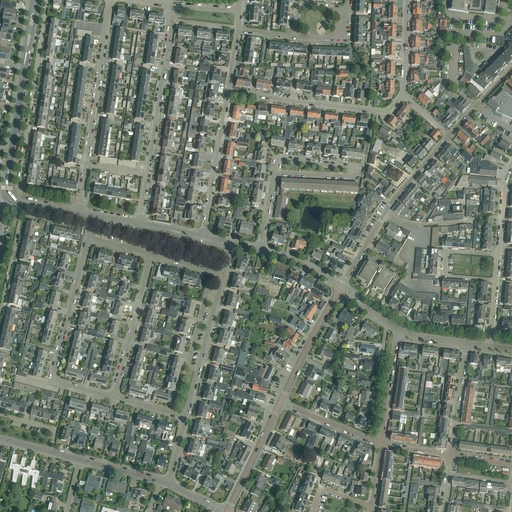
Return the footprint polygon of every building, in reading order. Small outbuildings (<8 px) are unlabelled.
[(62,11),(63,3),(60,2),(60,0),(54,0),(53,6),(59,7),(59,10),(62,11)] [(72,9),(73,1),(68,0),(66,0),(66,3),(63,3),(62,11),(65,11),(66,8),(72,9)] [(469,12),(471,0),(453,0),(453,4),(449,4),(448,10),(469,13),(469,12)] [(482,13),(482,12),(483,0),(471,0),(469,12),(482,13)] [(497,15),(499,0),(483,0),(482,12),(497,15)] [(81,14),(82,6),(79,5),(80,2),(73,1),(72,9),(78,10),(77,21),(80,21),(81,14)] [(1,7),(5,8),(4,14),(17,16),(17,11),(12,11),(12,7),(16,8),(17,3),(1,2),(1,7)] [(91,12),(92,4),(86,3),(85,6),(82,6),(81,14),(84,14),(85,11),(91,12)] [(99,5),(92,4),(91,12),(91,14),(101,15),(102,8),(98,7),(99,5)] [(261,10),(262,7),(254,6),(253,9),(250,9),(249,15),(258,16),(258,10),(261,10)] [(126,21),(127,14),(124,13),(125,10),(118,9),(117,17),(124,18),(123,21),(126,21)] [(136,20),(137,11),(131,10),(130,14),(127,14),(126,21),(132,22),(132,19),(136,20)] [(431,10),(427,10),(424,10),(414,10),(413,16),(415,16),(415,18),(421,19),(422,13),(430,14),(431,10)] [(145,24),(146,16),(143,16),(144,12),(137,11),(136,20),(142,21),(142,24),(145,24)] [(155,23),(156,14),(150,13),(149,17),(146,16),(145,24),(148,25),(151,25),(152,22),(155,23)] [(16,22),(17,16),(4,14),(2,24),(10,26),(10,25),(10,21),(16,22)] [(163,15),(156,14),(155,23),(161,24),(161,25),(165,26),(166,20),(162,19),(163,15)] [(425,22),(421,22),(421,19),(415,18),(414,22),(413,22),(413,27),(423,27),(430,27),(432,27),(432,25),(430,25),(426,24),(425,22)] [(50,26),(58,27),(60,28),(61,25),(62,24),(63,24),(63,20),(59,19),(59,21),(51,20),(50,26)] [(10,26),(2,24),(1,34),(14,36),(14,31),(9,30),(10,26)] [(193,41),(194,33),(191,32),(192,29),(185,28),(184,37),(187,37),(187,40),(193,41)] [(203,42),(204,30),(198,29),(197,33),(194,33),(193,41),(203,42)] [(212,43),(213,35),(210,34),(211,31),(204,30),(203,42),(212,43)] [(395,39),(396,32),(383,32),(383,31),(379,31),(379,35),(381,35),(383,35),(383,40),(389,41),(389,38),(395,39)] [(222,41),(223,32),(217,32),(216,35),(213,35),(212,43),(215,43),(216,40),(222,41)] [(13,41),(14,36),(1,34),(0,38),(0,44),(7,45),(7,41),(13,41)] [(91,38),(91,35),(84,34),(84,37),(87,37),(86,44),(93,45),(94,38),(91,38)] [(7,46),(7,45),(0,44),(0,54),(11,56),(11,51),(6,50),(6,47),(7,47),(7,46)] [(58,47),(55,46),(47,45),(46,48),(47,48),(47,51),(54,52),(57,53),(58,47)] [(505,69),(505,68),(496,60),(491,66),(487,63),(480,70),(471,61),(470,53),(470,49),(463,49),(465,64),(465,71),(474,76),(475,74),(483,80),(489,85),(492,81),(494,82),(499,77),(498,76),(505,69)] [(349,53),(349,50),(343,50),(343,57),(349,57),(349,59),(352,59),(352,53),(349,53)] [(511,55),(506,50),(499,57),(508,65),(509,67),(511,63),(511,55)] [(54,56),(53,56),(54,52),(47,51),(46,58),(49,59),(49,62),(61,63),(61,60),(55,59),(55,57),(54,56)] [(187,52),(177,51),(175,58),(184,59),(184,55),(186,56),(187,52)] [(395,51),(383,51),(383,56),(371,56),(371,59),(384,60),(384,57),(395,57),(395,54),(396,54),(396,52),(396,51),(395,51)] [(363,63),(355,52),(352,54),(360,65),(363,63)] [(425,58),(420,58),(420,56),(425,56),(425,52),(420,52),(420,55),(412,55),(412,61),(429,61),(433,61),(433,59),(425,58)] [(10,61),(11,56),(0,54),(0,64),(4,65),(4,60),(10,61)] [(119,61),(120,55),(113,54),(112,56),(113,56),(112,60),(116,60),(116,63),(122,64),(122,61),(119,61)] [(224,64),(226,57),(214,55),(213,58),(215,58),(214,62),(224,64)] [(90,64),(91,59),(91,58),(84,56),(83,63),(79,62),(79,65),(86,66),(87,63),(90,64)] [(508,65),(499,57),(496,60),(505,68),(508,65)] [(184,59),(175,58),(174,65),(185,66),(185,63),(183,63),(184,59)] [(154,63),(155,60),(147,59),(146,65),(143,65),(142,67),(149,68),(149,65),(153,66),(154,62),(154,63)] [(60,66),(61,63),(49,62),(48,64),(47,64),(46,70),(53,72),(55,72),(56,66),(60,66)] [(119,73),(120,67),(121,67),(122,64),(116,63),(116,66),(113,66),(113,70),(112,70),(112,72),(119,73)] [(4,65),(0,64),(0,74),(8,76),(8,71),(3,70),(4,65)] [(86,69),(86,66),(79,65),(78,68),(80,68),(79,75),(87,76),(88,70),(86,69)] [(150,72),(148,71),(149,68),(142,67),(142,70),(143,70),(142,77),(150,78),(150,75),(150,72)] [(470,81),(473,76),(467,73),(465,77),(470,81)] [(220,77),(219,77),(212,76),(209,75),(208,78),(211,79),(211,82),(214,83),(215,83),(218,83),(219,77),(220,77)] [(180,89),(182,79),(173,78),(172,85),(173,85),(172,88),(180,89)] [(243,87),(244,80),(237,79),(236,83),(235,83),(235,87),(240,87),(243,87)] [(305,80),(304,83),(303,91),(307,91),(310,92),(311,84),(308,83),(307,82),(307,81),(306,80),(305,80)] [(429,96),(435,89),(440,84),(441,80),(431,84),(433,87),(429,91),(428,91),(425,95),(423,93),(418,99),(422,103),(429,96)] [(485,89),(489,85),(483,81),(482,82),(479,80),(476,83),(485,89)] [(263,90),(264,82),(257,81),(256,89),(259,89),(263,90)] [(346,86),(346,90),(345,98),(352,99),(353,89),(357,90),(358,82),(354,81),(353,87),(346,86)] [(511,83),(509,81),(501,89),(507,95),(510,97),(511,96),(511,83)] [(270,91),(271,83),(264,82),(263,90),(267,90),(270,91)] [(303,91),(304,83),(297,82),(296,90),(299,90),(303,91)] [(342,86),(334,85),(334,87),(334,89),(333,97),(339,97),(339,94),(342,94),(343,88),(345,88),(346,83),(342,83),(342,86)] [(438,95),(439,91),(439,90),(440,84),(435,89),(429,96),(422,103),(426,107),(431,101),(429,99),(433,95),(435,92),(438,95)] [(316,85),(315,95),(316,95),(316,96),(319,96),(319,95),(323,95),(324,89),(324,86),(316,85)] [(481,93),(472,85),(468,90),(476,98),(481,93)] [(207,86),(205,92),(216,94),(217,88),(214,87),(213,87),(207,86)] [(180,94),(180,89),(172,88),(172,91),(171,91),(170,97),(179,98),(181,99),(182,95),(180,94)] [(380,90),(380,94),(385,94),(385,99),(391,99),(391,96),(392,96),(392,95),(393,95),(394,88),(386,88),(381,88),(380,90)] [(511,97),(510,97),(507,95),(501,89),(487,104),(496,112),(511,119),(511,97)] [(53,98),(54,91),(42,90),(42,92),(42,96),(52,97),(52,98),(53,98)] [(217,95),(217,94),(216,94),(205,92),(204,99),(211,100),(212,100),(215,101),(215,100),(216,94),(217,95)] [(461,97),(459,100),(458,101),(459,102),(466,109),(470,105),(465,100),(461,97)] [(466,109),(459,102),(458,101),(457,101),(454,104),(455,106),(462,113),(466,109)] [(177,112),(178,105),(169,103),(168,110),(177,112)] [(203,107),(203,110),(213,111),(214,106),(215,105),(211,105),(211,104),(210,104),(210,105),(207,104),(204,103),(203,107)] [(266,113),(267,106),(259,105),(258,112),(255,111),(254,120),(257,120),(258,115),(261,115),(262,112),(266,113)] [(406,115),(410,109),(405,105),(404,106),(403,108),(400,111),(406,115)] [(278,114),(279,108),(271,107),(271,113),(271,115),(268,115),(267,121),(267,123),(271,124),(271,121),(272,117),(277,118),(278,114)] [(113,116),(114,110),(106,108),(106,111),(106,115),(108,115),(108,118),(114,119),(114,116),(113,116)] [(278,114),(277,118),(281,118),(281,122),(282,122),(282,129),(285,129),(285,126),(286,123),(287,117),(284,117),(285,115),(285,109),(279,108),(278,114)] [(287,117),(286,123),(290,123),(291,123),(292,121),(295,122),(296,119),(297,110),(290,109),(290,115),(289,117),(287,117)] [(452,109),(450,111),(448,110),(446,112),(448,113),(455,120),(460,116),(452,109)] [(176,121),(177,112),(168,110),(167,117),(168,117),(167,119),(176,121)] [(203,110),(202,113),(205,113),(205,117),(208,117),(209,118),(209,117),(212,118),(212,117),(214,117),(214,115),(213,114),(213,112),(214,112),(214,111),(213,111),(203,110)] [(302,120),(302,117),(303,111),(297,110),(296,119),(299,119),(299,120),(298,125),(303,126),(304,125),(305,120),(302,120)] [(406,115),(400,111),(398,114),(396,117),(401,121),(406,115)] [(80,121),(81,115),(81,114),(73,113),(72,119),(70,119),(70,122),(78,123),(78,120),(80,121)] [(144,117),(144,114),(136,113),(135,119),(134,119),(134,122),(140,123),(141,120),(143,120),(143,117),(144,117)] [(240,114),(233,113),(232,119),(246,121),(246,119),(243,118),(243,115),(240,114)] [(455,120),(448,113),(444,117),(452,124),(455,120)] [(337,121),(338,115),(331,115),(331,120),(334,120),(333,129),(338,129),(339,127),(339,125),(336,124),(337,121)] [(452,124),(444,117),(441,115),(438,119),(448,128),(452,124)] [(367,123),(368,117),(360,116),(359,126),(362,126),(363,123),(367,123)] [(397,127),(400,122),(397,120),(397,121),(391,117),(391,118),(389,120),(387,123),(392,127),(394,125),(397,127)] [(109,127),(110,121),(113,122),(114,119),(108,118),(107,121),(103,120),(103,124),(102,124),(102,126),(109,127)] [(174,130),(176,121),(167,119),(167,123),(166,123),(166,129),(174,130)] [(47,132),(49,123),(38,121),(37,128),(39,128),(38,131),(46,132),(47,132)] [(77,126),(78,123),(70,122),(70,125),(73,125),(72,132),(80,133),(81,127),(77,126)] [(144,126),(140,126),(140,123),(134,122),(134,125),(136,125),(135,131),(144,133),(144,130),(143,130),(144,126)] [(474,131),(476,129),(473,126),(474,126),(473,125),(472,125),(469,122),(464,128),(475,139),(479,135),(474,131)] [(431,127),(429,125),(426,123),(422,127),(427,131),(431,127)] [(246,128),(246,125),(240,124),(240,127),(231,125),(230,132),(236,133),(237,129),(240,130),(240,129),(242,130),(243,127),(246,128)] [(208,128),(198,126),(198,128),(198,129),(199,130),(200,130),(199,133),(202,134),(203,134),(207,134),(206,134),(207,128),(208,128)] [(382,127),(380,130),(379,132),(377,131),(378,129),(377,129),(378,127),(375,126),(373,132),(376,133),(376,134),(387,141),(390,137),(387,135),(390,132),(382,127)] [(45,135),(46,132),(38,131),(38,134),(34,133),(33,140),(41,141),(42,135),(45,135)] [(440,136),(434,131),(429,136),(435,142),(440,136)] [(470,139),(469,138),(461,131),(457,136),(463,141),(462,142),(465,145),(470,139)] [(267,140),(261,132),(259,133),(264,141),(267,140)] [(264,141),(259,133),(256,135),(262,143),(264,141)] [(484,146),(490,139),(486,135),(479,143),(484,146)] [(503,140),(500,145),(509,150),(510,147),(511,148),(511,147),(510,147),(511,145),(511,141),(502,135),(501,137),(502,139),(503,140)] [(428,139),(424,144),(421,147),(427,151),(433,144),(428,139)] [(171,153),(172,143),(164,142),(163,149),(162,152),(171,153)] [(420,160),(426,152),(417,144),(415,146),(416,148),(413,152),(409,149),(408,149),(405,146),(399,142),(397,145),(402,149),(402,150),(406,153),(407,152),(409,153),(414,158),(416,156),(420,160)] [(205,145),(194,143),(194,144),(194,147),(196,148),(196,150),(199,151),(200,151),(204,152),(204,151),(205,146),(205,145)] [(468,149),(466,152),(470,155),(476,147),(473,144),(468,149)] [(509,150),(500,145),(499,144),(496,149),(495,148),(493,149),(492,151),(493,151),(502,156),(504,157),(505,154),(506,152),(507,152),(506,152),(508,149),(509,150)] [(258,149),(259,149),(259,152),(255,151),(255,155),(258,155),(266,156),(265,156),(266,154),(267,150),(263,149),(264,146),(258,145),(258,149)] [(454,149),(449,145),(445,149),(453,156),(457,160),(461,154),(454,149)] [(43,148),(40,147),(32,146),(31,149),(32,149),(31,153),(42,154),(43,148)] [(449,161),(453,156),(445,149),(441,154),(449,161)] [(474,158),(470,155),(466,152),(465,151),(461,156),(470,163),(474,158)] [(501,159),(502,156),(493,151),(490,156),(487,155),(486,155),(483,159),(496,163),(498,161),(499,161),(500,159),(501,159)] [(404,156),(405,157),(408,160),(406,163),(412,168),(418,162),(413,159),(407,153),(404,156)] [(169,165),(170,155),(162,154),(161,157),(160,164),(169,165)] [(449,161),(441,154),(437,158),(441,162),(443,163),(444,161),(447,164),(449,161)] [(75,165),(76,159),(68,157),(67,164),(64,163),(63,166),(71,167),(72,164),(75,165)] [(496,177),(497,167),(491,167),(491,163),(481,162),(482,159),(476,157),(471,162),(470,174),(496,177)] [(404,166),(397,161),(394,165),(402,169),(404,166)] [(441,166),(438,164),(435,161),(430,166),(437,171),(437,170),(439,168),(442,171),(444,168),(441,166)] [(266,168),(258,167),(255,166),(256,164),(246,162),(246,163),(245,165),(254,167),(253,173),(264,174),(265,172),(266,168)] [(368,165),(366,173),(370,176),(375,170),(368,165)] [(390,166),(387,170),(389,172),(386,176),(391,179),(396,183),(403,175),(397,170),(396,171),(390,166)] [(453,184),(451,182),(440,174),(441,173),(437,170),(437,171),(430,166),(426,170),(430,174),(432,176),(435,178),(437,176),(442,181),(441,182),(444,184),(442,187),(448,190),(453,184)] [(232,173),(233,169),(224,168),(223,174),(232,176),(231,179),(236,180),(236,179),(237,174),(232,173)] [(167,178),(168,171),(159,170),(158,177),(167,178)] [(188,178),(191,178),(199,180),(200,174),(197,173),(196,173),(189,172),(188,178)] [(253,173),(252,179),(263,181),(264,180),(264,181),(265,178),(264,178),(264,177),(264,174),(253,173)] [(435,184),(423,174),(417,181),(422,186),(423,185),(429,190),(431,192),(435,187),(433,186),(435,184)] [(496,179),(470,176),(462,176),(457,187),(465,188),(464,191),(467,191),(473,191),(473,188),(472,188),(472,184),(496,186),(496,179)] [(165,188),(167,178),(158,177),(157,183),(157,186),(165,188)] [(37,187),(38,180),(38,179),(28,178),(27,184),(37,187)] [(231,182),(222,180),(221,187),(232,188),(232,185),(230,185),(231,182)] [(288,190),(289,182),(285,181),(285,180),(281,180),(281,189),(280,197),(286,198),(287,195),(283,194),(284,190),(288,190)] [(379,183),(386,188),(390,191),(392,188),(382,180),(379,183)] [(296,190),(296,182),(289,182),(288,190),(296,190)] [(304,190),(304,182),(296,182),(296,190),(304,190)] [(311,191),(312,183),(304,182),(304,190),(311,191)] [(319,191),(319,183),(312,183),(311,191),(319,191)] [(327,192),(327,184),(319,183),(319,191),(327,192)] [(334,192),(335,184),(327,184),(327,192),(334,192)] [(342,192),(342,184),(335,184),(334,192),(342,192)] [(350,193),(350,185),(342,184),(342,192),(350,193)] [(418,191),(420,189),(414,184),(411,189),(421,198),(421,197),(422,198),(426,201),(428,198),(423,194),(423,195),(418,191)] [(357,193),(358,185),(350,185),(350,193),(357,193)] [(164,197),(165,188),(157,186),(157,189),(156,189),(155,196),(164,197)] [(390,191),(386,188),(385,189),(383,187),(381,189),(380,189),(377,192),(368,190),(367,194),(379,197),(381,193),(385,197),(390,191)] [(421,198),(411,189),(407,193),(413,197),(414,196),(420,201),(422,198),(421,197),(421,198)] [(131,200),(133,193),(133,191),(130,190),(130,192),(126,192),(125,199),(131,200)] [(467,195),(467,191),(464,191),(458,192),(458,196),(458,200),(463,200),(464,196),(464,195),(467,195)] [(416,200),(413,198),(413,197),(407,193),(404,197),(413,204),(416,200)] [(354,223),(350,229),(351,229),(351,230),(352,230),(354,226),(358,228),(359,226),(362,228),(363,225),(364,226),(368,219),(367,219),(369,216),(366,214),(365,215),(364,214),(365,213),(365,212),(365,211),(368,213),(370,211),(371,211),(375,204),(374,204),(375,201),(372,199),(373,198),(379,199),(381,200),(380,200),(381,200),(382,198),(368,195),(367,196),(364,195),(362,197),(361,197),(357,203),(358,204),(357,206),(360,208),(359,210),(357,210),(356,212),(355,211),(351,218),(352,219),(350,221),(354,223)] [(286,198),(280,197),(278,196),(277,203),(285,205),(286,198)] [(413,204),(404,197),(400,201),(406,206),(407,204),(413,209),(416,206),(413,204)] [(230,205),(231,201),(219,199),(218,206),(227,207),(228,204),(230,205)] [(405,207),(399,202),(396,207),(404,213),(406,214),(408,215),(409,212),(406,211),(403,209),(405,207)] [(284,212),(285,205),(277,203),(276,211),(284,212)] [(463,206),(453,206),(453,214),(463,214),(463,206)] [(404,213),(396,207),(392,211),(398,216),(399,214),(402,216),(405,217),(406,214),(404,213)] [(161,216),(162,210),(153,209),(152,215),(156,216),(156,219),(163,220),(164,217),(161,216)] [(420,210),(417,214),(424,218),(426,214),(420,210)] [(283,216),(284,212),(276,211),(274,218),(282,220),(282,219),(281,219),(282,216),(283,216)] [(196,215),(196,214),(185,213),(184,219),(191,220),(192,221),(192,220),(195,221),(196,221),(196,218),(195,218),(196,215)] [(224,230),(226,219),(220,217),(217,229),(218,229),(218,228),(223,229),(223,230),(224,230)] [(232,220),(226,219),(224,230),(229,231),(229,232),(232,220)] [(245,234),(246,234),(248,223),(242,221),(241,223),(238,222),(237,229),(240,229),(239,233),(240,233),(240,232),(245,234)] [(484,221),(484,226),(484,231),(492,232),(492,226),(493,226),(493,225),(490,225),(490,222),(484,221)] [(38,228),(39,224),(28,222),(27,224),(26,228),(35,230),(35,227),(38,228)] [(289,228),(288,231),(291,231),(292,225),(276,222),(276,225),(289,228)] [(254,224),(248,223),(246,234),(251,235),(251,236),(254,224)] [(398,236),(401,230),(390,224),(387,229),(389,231),(387,234),(394,238),(396,234),(398,236)] [(358,228),(354,226),(352,230),(348,237),(355,241),(357,239),(359,240),(363,233),(357,230),(358,228)] [(33,237),(35,230),(26,228),(25,233),(25,235),(33,237)] [(59,238),(61,229),(55,228),(54,229),(51,228),(50,236),(59,238)] [(66,239),(68,230),(61,229),(59,238),(66,239)] [(72,240),(74,232),(68,230),(66,239),(72,240)] [(80,233),(74,232),(72,240),(79,242),(80,233)] [(277,244),(279,237),(276,236),(277,233),(273,232),(272,236),(273,236),(272,239),(271,238),(271,239),(272,239),(271,242),(273,242),(274,243),(277,244)] [(284,234),(283,235),(280,234),(279,237),(277,244),(283,246),(287,235),(284,234)] [(32,243),(33,237),(25,235),(24,237),(23,241),(32,243)] [(355,241),(348,237),(345,243),(347,244),(345,248),(352,252),(356,245),(354,244),(355,241)] [(294,241),(291,249),(297,250),(299,245),(306,247),(307,241),(298,239),(297,242),(294,241)] [(452,248),(453,239),(447,239),(446,241),(443,241),(442,247),(446,247),(452,248)] [(35,244),(32,243),(23,241),(22,245),(22,246),(22,248),(34,250),(35,251),(36,249),(34,248),(35,244)] [(391,248),(380,242),(379,242),(378,242),(376,245),(377,246),(376,248),(387,255),(390,251),(391,248)] [(32,256),(34,250),(22,248),(22,250),(21,249),(20,254),(32,256)] [(57,254),(59,254),(58,261),(68,263),(70,257),(68,257),(69,254),(58,251),(57,254)] [(105,262),(107,253),(100,251),(99,255),(95,253),(93,261),(97,262),(97,263),(103,265),(104,262),(105,262)] [(319,261),(322,257),(323,257),(325,254),(321,252),(321,253),(318,251),(316,253),(314,252),(311,257),(313,258),(312,259),(316,261),(317,260),(319,261)] [(327,252),(325,255),(329,257),(330,256),(335,259),(336,258),(345,263),(348,258),(339,253),(335,251),(333,254),(331,253),(330,254),(327,252)] [(387,255),(390,256),(388,260),(393,263),(396,257),(391,254),(392,252),(390,251),(387,255)] [(113,266),(115,259),(112,258),(113,254),(107,253),(105,262),(110,263),(110,265),(113,266)] [(30,263),(32,256),(20,254),(19,258),(20,258),(19,260),(30,263)] [(124,267),(127,258),(120,256),(119,260),(115,259),(113,266),(116,267),(117,265),(124,267)] [(133,259),(127,258),(124,267),(130,268),(129,271),(136,272),(138,265),(132,263),(133,259)] [(239,258),(237,263),(247,266),(248,260),(239,258)] [(383,264),(381,267),(372,261),(373,260),(369,258),(356,278),(357,279),(363,282),(361,285),(367,289),(372,291),(378,295),(379,292),(385,296),(386,296),(393,284),(394,285),(396,286),(399,282),(399,281),(399,280),(399,279),(399,278),(398,277),(397,276),(398,275),(394,273),(393,274),(384,268),(386,266),(386,265),(386,264),(385,264),(384,264),(383,264)] [(341,270),(344,265),(334,259),(331,264),(332,265),(330,269),(335,272),(337,268),(341,270)] [(66,270),(68,263),(58,261),(56,267),(59,268),(66,270)] [(245,272),(247,266),(237,263),(235,270),(245,272)] [(28,268),(17,266),(16,268),(15,272),(24,274),(25,271),(28,271),(28,268)] [(169,279),(171,269),(165,268),(164,270),(158,268),(156,277),(162,279),(163,277),(169,279)] [(178,271),(171,269),(169,279),(176,281),(176,283),(179,283),(181,276),(177,275),(178,271)] [(283,280),(285,274),(282,274),(283,272),(276,270),(273,278),(280,280),(280,282),(284,284),(285,281),(283,280)] [(27,275),(24,274),(15,272),(14,277),(15,277),(14,279),(23,281),(25,281),(27,275)] [(189,284),(191,275),(185,273),(184,276),(181,275),(181,276),(179,283),(179,284),(178,285),(181,286),(182,282),(189,284)] [(295,283),(299,276),(292,273),(287,282),(294,285),(295,283)] [(52,280),(56,281),(56,280),(63,282),(64,280),(65,279),(66,276),(65,276),(58,274),(57,277),(53,276),(52,280)] [(198,276),(191,275),(189,284),(196,286),(196,288),(199,289),(201,281),(197,280),(198,276)] [(91,276),(89,282),(96,284),(97,281),(100,281),(101,279),(91,276)] [(234,276),(232,282),(242,284),(244,279),(234,276)] [(304,290),(309,281),(303,278),(299,284),(302,285),(300,288),(304,290)] [(21,287),(23,281),(14,279),(14,281),(13,281),(12,285),(21,287)] [(63,282),(56,280),(56,281),(55,284),(52,283),(51,286),(62,289),(62,286),(63,285),(64,282),(63,282)] [(314,284),(309,281),(304,290),(307,292),(306,293),(307,293),(308,292),(311,293),(312,293),(314,289),(314,288),(313,287),(314,284)] [(101,285),(96,284),(89,282),(87,289),(95,291),(96,287),(100,289),(101,285)] [(240,291),(242,284),(232,282),(231,288),(240,291)] [(479,283),(479,288),(479,289),(487,290),(488,284),(488,282),(484,282),(483,283),(479,283)] [(117,287),(116,289),(116,290),(120,291),(128,292),(129,286),(122,284),(121,288),(117,287)] [(322,287),(316,284),(314,288),(326,295),(329,291),(322,287)] [(20,293),(21,287),(12,285),(11,289),(12,290),(11,292),(20,293)] [(399,290),(398,289),(396,288),(391,297),(393,298),(389,305),(390,306),(390,305),(396,309),(395,309),(396,309),(400,302),(394,298),(399,290)] [(314,289),(312,293),(321,298),(323,294),(314,289)] [(156,290),(155,293),(153,293),(152,299),(161,301),(162,297),(170,299),(170,297),(173,298),(174,295),(156,290)] [(293,303),(299,291),(296,290),(290,302),(293,303)] [(126,299),(128,292),(120,291),(119,297),(120,298),(126,299)] [(19,300),(20,293),(11,292),(11,294),(10,298),(19,300)] [(58,301),(60,295),(53,293),(52,296),(49,296),(48,298),(58,301)] [(240,304),(242,298),(250,300),(251,297),(245,295),(239,294),(238,297),(229,294),(227,300),(236,303),(239,304),(241,304),(240,304)] [(410,297),(407,295),(406,294),(398,308),(402,310),(401,312),(407,316),(412,309),(408,306),(408,305),(408,303),(407,302),(410,297)] [(86,295),(84,301),(95,304),(97,298),(86,295)] [(18,303),(19,300),(10,298),(9,302),(9,304),(20,307),(20,304),(18,303)] [(57,307),(58,301),(48,298),(47,303),(50,304),(50,306),(57,307)] [(161,302),(161,301),(152,299),(150,305),(158,307),(158,304),(162,305),(163,302),(161,302)] [(237,310),(239,304),(236,303),(227,300),(226,307),(237,310)] [(95,304),(84,301),(82,308),(85,308),(85,311),(91,313),(92,310),(90,309),(91,306),(94,307),(95,304)] [(187,301),(185,308),(194,310),(195,304),(196,304),(187,301)] [(114,302),(112,309),(115,309),(123,311),(124,305),(114,302)] [(304,304),(302,307),(307,311),(313,315),(317,309),(311,305),(310,308),(304,304)] [(290,308),(289,312),(293,313),(299,317),(298,318),(304,321),(305,319),(309,321),(313,315),(307,311),(302,307),(298,312),(295,309),(290,308)] [(192,316),(194,310),(185,308),(184,314),(192,317),(192,316)] [(121,318),(123,311),(115,309),(114,316),(121,318)] [(19,313),(7,310),(7,313),(6,312),(5,317),(14,319),(15,315),(18,316),(19,313)] [(421,322),(422,313),(416,313),(417,311),(414,310),(412,313),(412,319),(415,319),(415,322),(415,321),(421,322)] [(102,316),(99,315),(91,313),(85,311),(84,314),(81,313),(79,320),(89,322),(91,318),(92,317),(98,319),(98,318),(101,319),(102,316)] [(156,313),(148,311),(147,318),(154,320),(156,313)] [(440,315),(440,323),(446,324),(446,321),(449,321),(450,312),(441,311),(440,315)] [(55,320),(57,314),(50,312),(48,318),(55,320)] [(349,326),(354,317),(350,315),(349,316),(343,312),(340,316),(340,315),(340,316),(338,319),(348,325),(349,326)] [(440,323),(440,315),(435,314),(435,312),(431,312),(431,320),(434,320),(433,323),(434,323),(440,323)] [(225,313),(224,319),(233,322),(235,316),(225,313)] [(17,319),(14,319),(5,317),(5,321),(5,323),(13,325),(15,325),(17,319)] [(55,320),(48,318),(45,318),(44,324),(46,325),(54,326),(55,324),(56,321),(55,321),(55,320)] [(157,320),(154,320),(147,318),(145,324),(152,326),(156,327),(156,326),(157,320)] [(231,328),(233,322),(224,319),(222,325),(231,328)] [(90,322),(89,322),(79,320),(78,326),(78,327),(78,329),(86,332),(87,332),(90,322)] [(180,320),(178,326),(180,327),(180,326),(189,329),(190,323),(191,323),(191,322),(180,320)] [(293,326),(290,324),(288,327),(294,331),(296,328),(301,332),(306,326),(297,320),(295,324),(294,323),(293,326)] [(485,326),(485,320),(477,320),(476,326),(474,326),(474,329),(481,330),(482,326),(485,327),(485,326)] [(108,324),(107,327),(108,327),(118,330),(120,324),(112,322),(111,325),(110,325),(110,324),(108,324)] [(12,331),(13,325),(5,323),(4,325),(3,330),(12,331)] [(377,330),(365,323),(361,329),(373,336),(377,330)] [(52,333),(54,326),(46,325),(45,331),(52,333)] [(349,335),(353,328),(349,326),(348,325),(344,332),(349,335)] [(187,335),(189,329),(180,326),(180,327),(179,333),(187,335)] [(116,336),(118,330),(108,327),(107,330),(108,333),(107,334),(116,336)] [(298,336),(294,333),(295,332),(288,328),(285,332),(290,336),(288,339),(294,343),(298,336)] [(82,340),(83,334),(85,335),(86,332),(78,329),(77,332),(76,332),(74,338),(82,340)] [(337,333),(330,329),(325,339),(332,343),(337,333)] [(14,332),(12,331),(3,330),(2,334),(2,336),(10,338),(13,338),(14,332)] [(142,336),(149,338),(152,339),(154,333),(144,330),(143,333),(142,333),(141,335),(142,336)] [(51,339),(52,333),(45,331),(44,334),(41,334),(40,336),(43,337),(51,339)] [(220,331),(219,337),(227,340),(228,340),(230,341),(232,334),(220,331)] [(350,336),(342,332),(340,335),(344,337),(343,339),(346,342),(350,336)] [(0,342),(9,344),(10,338),(2,336),(1,338),(0,341),(0,342)] [(148,345),(149,338),(142,336),(140,343),(148,345)] [(49,345),(51,339),(43,337),(41,344),(49,345)] [(227,340),(219,337),(217,344),(230,347),(230,345),(231,345),(232,341),(230,341),(228,340),(227,340)] [(84,341),(82,340),(74,338),(73,345),(80,347),(81,343),(83,343),(84,341)] [(175,338),(173,345),(175,345),(184,347),(185,341),(186,341),(175,338)] [(292,346),(280,338),(276,344),(279,346),(281,343),(283,345),(282,346),(289,351),(292,346)] [(110,341),(109,347),(116,349),(118,343),(110,341)] [(8,347),(9,344),(0,342),(0,348),(10,351),(11,348),(8,347)] [(356,348),(360,349),(360,353),(371,355),(370,355),(371,355),(372,355),(374,355),(375,347),(369,347),(369,345),(357,344),(356,348)] [(79,353),(80,347),(73,345),(71,351),(79,353)] [(182,354),(184,347),(175,345),(174,352),(182,354)] [(331,359),(334,352),(327,349),(321,345),(316,356),(322,359),(324,356),(326,357),(327,357),(331,359)] [(409,354),(410,346),(404,345),(404,348),(399,348),(398,354),(409,356),(409,354)] [(114,356),(116,349),(109,347),(107,354),(114,356)] [(429,357),(430,349),(423,348),(421,358),(424,359),(425,356),(429,357)] [(144,357),(146,351),(139,349),(137,355),(144,357)] [(437,358),(438,350),(430,349),(429,357),(437,358)] [(216,350),(214,356),(224,358),(225,352),(216,350)] [(278,350),(274,356),(282,361),(286,355),(278,350)] [(45,359),(47,353),(39,351),(38,357),(45,359)] [(77,359),(79,353),(71,351),(69,357),(77,359)] [(241,351),(237,365),(243,366),(247,353),(241,351)] [(457,353),(450,352),(449,359),(456,360),(457,353)] [(113,362),(114,356),(107,354),(105,360),(113,362)] [(143,363),(144,357),(137,355),(135,361),(143,363)] [(267,355),(264,359),(270,363),(273,359),(267,355)] [(478,365),(479,356),(472,355),(471,364),(478,365)] [(222,365),(224,358),(214,356),(212,362),(222,365)] [(44,366),(45,359),(38,357),(36,364),(44,366)] [(75,366),(77,359),(69,357),(68,364),(73,365),(75,366)] [(493,366),(494,361),(491,360),(492,358),(485,357),(483,369),(487,369),(487,365),(493,366)] [(183,360),(174,358),(172,365),(181,367),(183,360)] [(503,370),(504,359),(498,359),(496,369),(497,369),(497,370),(500,370),(500,369),(503,370)] [(510,371),(511,360),(504,359),(503,370),(510,371)] [(111,368),(113,362),(105,360),(104,366),(111,368)] [(372,368),(373,361),(361,360),(360,367),(362,367),(362,370),(371,371),(372,368)] [(145,364),(143,364),(143,363),(135,361),(134,367),(141,369),(144,370),(145,364)] [(42,372),(44,366),(36,364),(34,370),(42,372)] [(71,369),(73,365),(68,364),(67,368),(65,375),(82,379),(82,377),(85,378),(87,371),(84,370),(84,373),(71,369)] [(181,367),(172,365),(169,364),(168,370),(171,371),(179,373),(181,367)] [(237,365),(233,378),(244,382),(254,385),(268,389),(270,383),(275,370),(267,366),(265,369),(260,367),(259,371),(254,370),(248,368),(243,366),(237,365)] [(20,373),(22,367),(20,366),(19,366),(16,375),(26,378),(27,375),(20,373)] [(109,375),(111,368),(104,366),(103,370),(99,368),(98,372),(105,374),(109,375)] [(323,373),(317,369),(311,366),(306,376),(312,379),(315,374),(321,377),(323,373)] [(139,376),(141,369),(134,367),(132,374),(139,376)] [(211,368),(209,374),(219,377),(220,371),(211,368)] [(40,378),(42,372),(34,370),(32,369),(30,376),(40,378)] [(108,379),(109,375),(105,374),(103,378),(91,375),(92,372),(89,371),(87,378),(90,379),(90,381),(106,386),(108,379)] [(178,379),(179,373),(171,371),(169,377),(178,379)] [(138,382),(139,376),(132,374),(130,380),(137,382),(138,382)] [(209,374),(208,380),(216,383),(215,386),(221,387),(222,384),(219,383),(221,377),(219,377),(209,374)] [(451,379),(451,377),(447,376),(444,375),(443,378),(444,378),(443,384),(453,386),(454,379),(451,379)] [(357,379),(362,380),(361,386),(369,387),(370,380),(367,380),(368,377),(358,376),(357,379)] [(176,386),(178,379),(169,377),(168,383),(176,386)] [(148,390),(136,386),(137,382),(130,380),(129,385),(131,385),(129,392),(146,396),(146,394),(149,394),(151,387),(149,387),(149,385),(147,384),(145,384),(144,386),(148,387),(148,390)] [(305,398),(311,386),(313,387),(314,384),(307,380),(305,384),(304,383),(298,395),(305,398)] [(174,392),(176,386),(168,383),(165,383),(163,389),(166,390),(168,391),(174,392)] [(409,385),(405,384),(398,383),(397,390),(404,391),(408,391),(409,385)] [(254,385),(252,389),(258,391),(266,394),(268,389),(254,385)] [(206,386),(204,392),(214,395),(216,389),(214,389),(206,386)] [(230,392),(229,395),(236,397),(247,400),(252,402),(254,397),(257,398),(256,400),(263,402),(265,396),(250,392),(251,391),(250,391),(248,391),(247,394),(238,391),(237,394),(232,392),(233,386),(232,386),(230,392)] [(168,391),(167,395),(155,392),(156,389),(153,388),(151,395),(154,396),(153,398),(170,403),(172,396),(173,397),(174,392),(168,391)] [(204,392),(203,399),(213,401),(214,395),(204,392)] [(370,399),(371,393),(362,392),(361,401),(360,401),(360,402),(363,404),(363,406),(370,407),(370,402),(370,400),(371,399),(370,399)] [(29,410),(31,403),(33,395),(30,395),(27,403),(25,403),(25,400),(22,399),(21,404),(18,413),(22,414),(23,414),(25,414),(26,409),(29,410)] [(321,397),(318,404),(321,405),(319,408),(326,411),(330,401),(326,400),(326,399),(321,397)] [(71,399),(68,410),(70,410),(76,412),(77,409),(79,401),(78,401),(78,400),(78,399),(77,399),(76,399),(75,400),(71,399)] [(77,409),(76,410),(84,412),(84,411),(86,403),(82,402),(82,401),(82,400),(80,400),(79,401),(79,402),(79,401),(77,409)] [(253,402),(252,402),(247,400),(246,406),(250,407),(249,410),(258,412),(259,409),(259,410),(260,407),(252,405),(253,402)] [(12,411),(14,402),(8,401),(6,410),(10,411),(10,410),(12,411)] [(18,413),(21,404),(14,402),(12,411),(14,411),(14,412),(18,413)] [(339,417),(344,406),(337,403),(335,406),(332,413),(336,415),(339,417)] [(37,418),(39,409),(36,408),(37,405),(33,404),(30,416),(33,416),(32,417),(37,418)] [(98,415),(101,407),(93,405),(91,413),(96,415),(95,418),(98,418),(99,415),(98,415)] [(210,407),(200,405),(199,411),(208,413),(210,407)] [(43,419),(46,411),(47,407),(43,406),(42,410),(39,409),(37,418),(41,419),(43,419)] [(109,409),(101,407),(98,415),(99,415),(106,417),(105,421),(109,422),(109,421),(110,415),(107,414),(109,409)] [(64,409),(62,419),(67,420),(70,421),(70,419),(68,416),(69,411),(64,409)] [(244,412),(242,417),(248,419),(249,416),(251,417),(257,419),(257,416),(258,413),(258,412),(249,410),(248,413),(244,412)] [(49,421),(52,412),(46,411),(43,419),(45,420),(49,421)] [(58,419),(60,412),(56,411),(55,413),(52,412),(49,421),(54,422),(56,422),(57,419),(58,419)] [(110,415),(109,421),(117,423),(116,426),(119,427),(120,424),(123,413),(117,411),(115,418),(113,418),(114,416),(110,415)] [(212,414),(208,413),(199,411),(197,417),(207,419),(207,420),(208,421),(209,420),(208,420),(209,419),(209,418),(210,417),(211,416),(211,414),(212,415),(212,414)] [(400,415),(401,413),(393,411),(391,421),(399,422),(400,415)] [(126,425),(129,414),(128,414),(123,413),(123,412),(123,413),(120,424),(126,425)] [(348,412),(345,419),(352,422),(355,415),(348,412)] [(289,433),(296,419),(288,415),(281,429),(289,433)] [(143,425),(145,418),(138,416),(135,427),(139,427),(140,424),(143,425)] [(359,419),(357,425),(358,425),(360,426),(359,427),(363,428),(363,427),(364,428),(368,419),(361,416),(360,420),(359,419)] [(152,420),(145,418),(143,425),(147,426),(147,427),(150,428),(152,420)] [(220,426),(217,425),(212,424),(211,427),(217,428),(217,427),(221,428),(222,427),(225,428),(227,422),(222,420),(220,426)] [(160,421),(159,423),(157,430),(164,432),(166,424),(163,424),(163,422),(160,421)] [(251,434),(255,427),(244,421),(242,424),(246,426),(244,430),(251,434)] [(205,425),(205,426),(195,423),(194,429),(209,433),(211,427),(210,427),(210,426),(205,425)] [(306,425),(304,431),(310,433),(308,436),(311,437),(312,437),(312,435),(316,426),(310,423),(308,426),(306,425)] [(163,437),(162,440),(165,441),(166,438),(168,433),(171,434),(173,426),(172,426),(173,425),(169,424),(169,425),(166,424),(164,432),(163,437)] [(68,442),(70,433),(68,432),(69,428),(64,427),(61,441),(68,442)] [(104,438),(97,436),(99,428),(93,427),(89,441),(92,441),(93,439),(96,440),(94,448),(94,447),(101,449),(101,450),(104,438)] [(251,434),(244,430),(240,428),(237,436),(248,441),(251,434)] [(326,438),(329,431),(322,428),(319,435),(325,438),(326,438)] [(130,430),(129,436),(136,438),(137,435),(133,434),(134,430),(135,430),(135,429),(134,429),(134,430),(131,429),(130,430)] [(194,429),(192,435),(205,439),(206,435),(208,436),(209,433),(194,429)] [(121,443),(112,441),(114,432),(110,431),(109,431),(105,446),(108,447),(109,444),(112,444),(110,453),(111,453),(111,452),(117,454),(121,443)] [(332,440),(335,433),(329,431),(326,438),(325,438),(324,441),(328,442),(329,439),(332,440)] [(77,432),(76,436),(79,436),(77,445),(77,444),(84,446),(84,447),(87,435),(77,432)] [(409,443),(410,437),(411,433),(404,432),(404,436),(403,442),(409,443)] [(278,450),(284,439),(277,435),(272,444),(270,447),(273,448),(278,450)] [(306,448),(309,450),(311,446),(315,436),(312,435),(312,437),(311,437),(306,448)] [(344,446),(347,439),(340,436),(338,443),(336,447),(340,448),(341,445),(344,446)] [(349,452),(353,441),(347,439),(344,446),(348,447),(346,451),(349,452)] [(148,441),(145,441),(145,440),(143,440),(142,440),(141,445),(139,452),(142,453),(145,454),(143,462),(144,462),(150,463),(150,464),(153,452),(147,451),(146,448),(148,441)] [(203,445),(200,444),(191,441),(189,447),(199,450),(201,451),(203,445)] [(243,465),(251,450),(240,444),(237,443),(234,449),(231,456),(237,459),(236,462),(243,465)] [(127,444),(126,448),(129,449),(127,457),(127,456),(134,458),(134,459),(137,447),(127,444)] [(361,456),(365,446),(359,444),(358,446),(355,445),(351,454),(350,455),(354,456),(355,453),(361,456)] [(360,459),(357,465),(361,466),(363,461),(363,460),(365,454),(368,456),(371,449),(365,446),(361,456),(360,459)] [(198,453),(199,450),(189,447),(187,454),(194,455),(194,458),(199,461),(201,462),(206,465),(208,462),(203,459),(199,457),(200,454),(198,453)] [(18,474),(20,466),(13,464),(14,463),(15,463),(15,462),(16,456),(13,455),(9,469),(13,470),(12,482),(16,483),(18,474)] [(166,460),(166,456),(163,455),(163,459),(159,458),(158,462),(157,463),(158,463),(157,466),(164,468),(166,460)] [(274,459),(269,456),(267,455),(262,467),(270,471),(272,466),(271,465),(274,459)] [(314,455),(312,459),(318,461),(315,467),(320,469),(324,458),(314,455)] [(20,466),(18,474),(23,475),(21,486),(25,487),(28,475),(30,470),(23,468),(23,466),(24,467),(24,466),(26,459),(22,458),(20,466)] [(38,477),(39,472),(32,470),(33,469),(34,469),(35,462),(32,461),(30,470),(28,475),(32,476),(31,488),(35,489),(38,477)] [(48,478),(49,474),(42,472),(43,470),(44,471),(44,470),(45,463),(42,462),(39,472),(38,477),(42,478),(41,490),(45,491),(48,478)] [(231,474),(235,467),(228,464),(224,462),(222,465),(227,467),(225,471),(231,474)] [(52,464),(49,474),(48,478),(52,479),(51,492),(55,493),(58,481),(62,482),(64,474),(60,473),(59,475),(52,473),(53,472),(54,472),(55,465),(52,464)] [(324,475),(322,480),(325,481),(327,482),(328,482),(331,474),(325,472),(326,467),(323,466),(321,474),(324,475)] [(189,479),(194,470),(189,467),(184,476),(189,479)] [(200,473),(194,470),(189,479),(195,482),(200,473)] [(222,477),(223,474),(218,471),(213,480),(208,489),(214,492),(220,481),(220,480),(222,477)] [(314,479),(315,478),(310,477),(311,474),(303,471),(302,474),(307,476),(305,482),(312,484),(313,481),(314,482),(315,479),(314,479)] [(259,473),(255,481),(258,482),(255,487),(263,491),(264,488),(265,488),(266,486),(265,486),(267,481),(271,483),(270,484),(279,489),(283,482),(274,478),(272,480),(267,477),(266,479),(261,476),(262,475),(259,473)] [(366,482),(368,475),(358,473),(358,477),(361,477),(360,481),(366,482)] [(334,484),(337,476),(331,474),(328,482),(331,483),(333,484),(334,484)] [(98,489),(101,478),(89,475),(86,486),(98,489)] [(340,486),(342,478),(337,476),(334,484),(337,485),(336,486),(339,486),(340,486)] [(350,476),(349,478),(343,476),(342,478),(340,486),(342,487),(342,488),(344,488),(345,488),(347,483),(350,484),(350,483),(353,477),(350,476)] [(208,489),(213,480),(208,477),(203,486),(208,489)] [(106,489),(105,493),(110,494),(111,490),(124,494),(126,485),(116,482),(116,483),(114,482),(109,480),(106,489)] [(478,492),(479,482),(472,481),(471,491),(478,492)] [(312,485),(312,484),(305,482),(303,488),(310,490),(311,487),(312,488),(313,485),(312,485)] [(411,484),(410,492),(414,493),(415,488),(418,488),(418,485),(411,484)] [(132,489),(129,499),(126,498),(124,508),(128,509),(130,500),(137,502),(138,497),(141,497),(142,494),(145,495),(146,494),(146,493),(147,491),(138,488),(138,490),(132,489)] [(310,491),(310,490),(303,488),(301,493),(308,496),(309,493),(310,494),(311,491),(310,491)] [(364,497),(365,490),(358,489),(357,496),(360,496),(360,497),(361,497),(361,496),(364,497)] [(37,492),(35,500),(43,502),(46,495),(37,492)] [(308,497),(308,496),(301,493),(299,499),(306,502),(307,499),(308,499),(309,497),(308,497)] [(54,504),(55,500),(49,498),(47,506),(49,507),(47,511),(56,511),(58,505),(54,504)] [(177,511),(178,511),(183,503),(176,500),(174,503),(166,498),(163,504),(164,504),(162,507),(159,505),(156,511),(157,511),(164,511),(168,507),(177,511)] [(253,511),(257,504),(247,499),(246,503),(247,504),(244,511),(243,511),(253,511)] [(306,502),(299,499),(296,505),(304,508),(305,505),(306,505),(307,503),(306,502)] [(92,511),(95,505),(83,502),(80,511),(92,511)]
